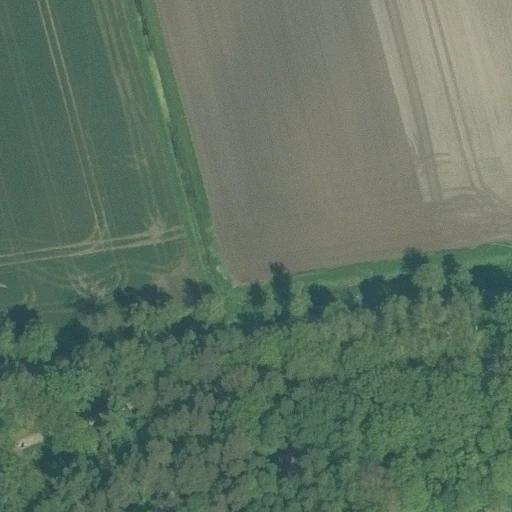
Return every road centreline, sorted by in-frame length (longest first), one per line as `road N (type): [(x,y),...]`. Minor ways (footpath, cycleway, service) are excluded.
road 1 (tertiary): [(511,300),(0,379)]
road 2 (track): [(368,511),(349,495),(183,450),(162,458),(113,511)]
